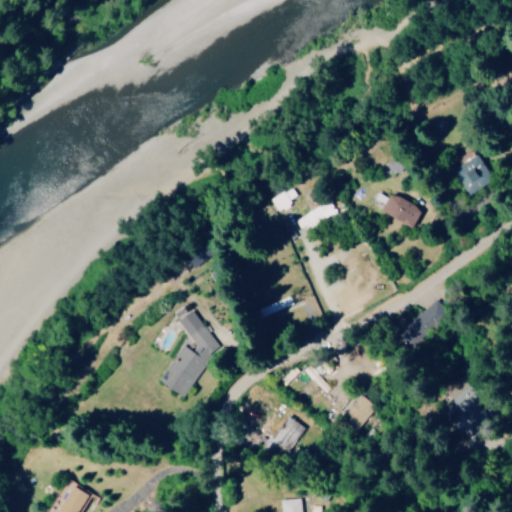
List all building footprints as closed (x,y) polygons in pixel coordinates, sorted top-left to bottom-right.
[(468,194),(488,182),(479,167),(482,164),(477,155),(453,169),(468,194)] [(273,199),(280,212),(292,205),(290,200),(298,195),(293,187),(273,199)] [(414,227),(424,209),(393,192),(383,210),(414,227)] [(338,213),(332,200),(297,218),(303,230),(338,213)] [(160,381),(185,395),(221,332),(181,308),(175,319),(191,328),(160,381)] [(494,422),(495,400),(480,400),(480,394),(466,394),(465,421),(494,422)] [(271,439),(288,451),(305,427),(288,415),(271,439)] [(79,511),(90,495),(67,480),(53,502),(60,506),(56,511),(79,511)] [(282,511),(301,511),(301,498),(281,499),(282,511)]
